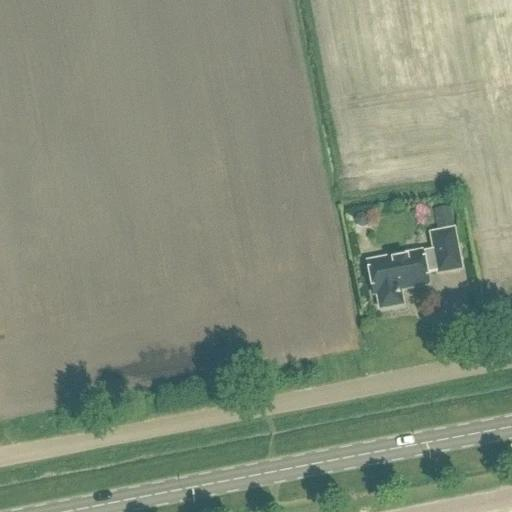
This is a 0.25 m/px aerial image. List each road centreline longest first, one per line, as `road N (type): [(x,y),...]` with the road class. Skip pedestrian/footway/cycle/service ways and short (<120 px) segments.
road 1 (unclassified): [(0,459),(511,360)]
road 2 (secondary): [(80,511),(511,430)]
